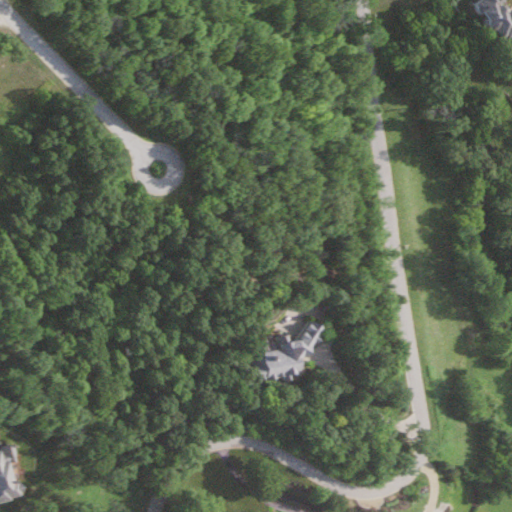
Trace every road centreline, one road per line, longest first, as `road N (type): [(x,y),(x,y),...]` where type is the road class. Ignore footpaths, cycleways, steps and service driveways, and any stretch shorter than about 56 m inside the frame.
road 1 (residential): [(361,0),(425,436),(412,468),(395,484),(364,491),(245,441),(216,442),(183,459),(158,487),(152,511)]
road 2 (residential): [(15,0),(75,78),(162,164)]
